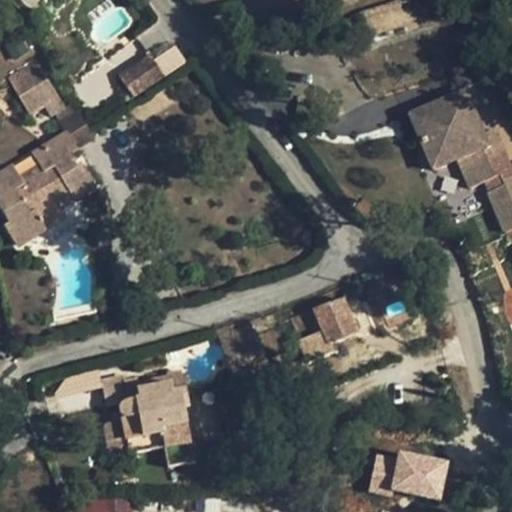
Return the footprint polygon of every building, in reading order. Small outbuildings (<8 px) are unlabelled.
[(187,62),(175,46),(153,61),(163,78),(187,62)] [(64,107),(36,60),(7,77),(29,115),(45,106),(51,115),(64,107)] [(459,161),(490,148),(467,93),(413,116),(435,170),(459,161)] [(76,150),(66,134),(0,174),(0,206),(11,224),(6,226),(18,246),(46,229),(36,211),(68,192),(73,200),(94,187),(80,166),(73,170),(69,162),(73,160),(69,154),(76,150)] [(494,158),(490,148),(459,161),(471,189),(488,182),(492,193),(489,194),(506,234),(511,231),(511,167),(510,168),(504,153),(494,158)] [(73,200),(68,192),(36,211),(46,229),(65,217),(60,208),(73,200)] [(358,334),(342,299),(312,311),(291,318),(297,335),(319,327),(327,346),(358,334)] [(270,365),(253,324),(240,328),(255,370),(270,365)] [(240,328),(235,330),(232,325),(231,325),(216,329),(236,386),(251,376),(251,372),(255,370),(240,328)] [(183,376),(182,371),(166,374),(166,376),(167,384),(172,383),(173,390),(185,389),(183,376)] [(167,384),(166,376),(138,381),(140,389),(167,384)] [(103,381),(108,408),(122,404),(119,408),(119,410),(119,411),(120,413),(121,421),(112,422),(107,423),(106,426),(105,428),(105,429),(108,449),(110,448),(112,457),(128,454),(128,451),(127,440),(161,434),(162,443),(189,438),(184,410),(188,408),(185,389),(173,390),(172,383),(167,384),(140,389),(138,381),(138,380),(125,382),(124,377),(103,381)] [(119,411),(110,414),(112,422),(121,421),(120,413),(119,411)] [(161,434),(127,440),(128,451),(162,443),(161,434)] [(189,438),(162,443),(163,449),(190,443),(189,438)] [(395,457),(375,453),(368,487),(441,501),(449,459),(397,449),(395,457)] [(129,511),(129,499),(79,501),(79,511),(129,511)]
